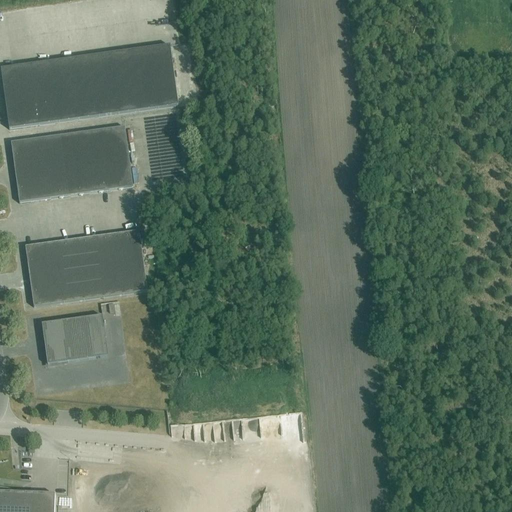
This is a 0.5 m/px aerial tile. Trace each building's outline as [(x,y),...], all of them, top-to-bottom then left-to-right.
[(170,47),(1,70),(9,131),(179,107),(170,47)] [(125,129),(11,144),(19,205),(133,189),(125,129)] [(25,248),(34,309),(148,293),(139,233),(25,248)] [(47,366),(108,358),(102,317),(42,326),(47,366)] [(0,511),(94,511),(96,497),(55,496),(25,495),(25,491),(21,490),(20,495),(16,495),(16,492),(17,493),(17,492),(0,488),(0,511)]
